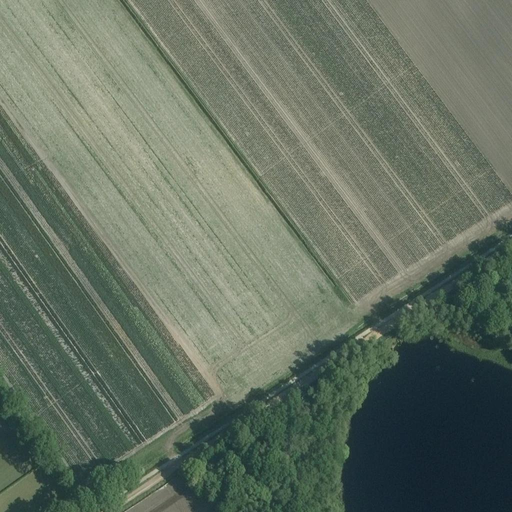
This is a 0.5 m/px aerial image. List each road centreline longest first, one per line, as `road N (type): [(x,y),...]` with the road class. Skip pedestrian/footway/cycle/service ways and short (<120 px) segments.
road 1 (track): [(225,434),(436,295)]
road 2 (track): [(108,511),(225,434)]
